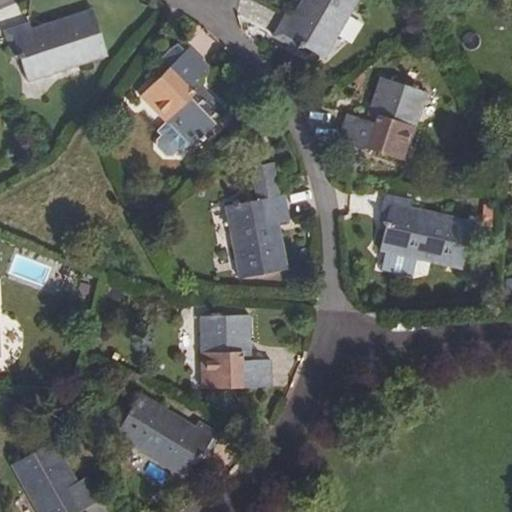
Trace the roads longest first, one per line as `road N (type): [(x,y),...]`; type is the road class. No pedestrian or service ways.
road 1 (residential): [(332,343),(326,201),(297,122),(249,54),(215,22)]
road 2 (residential): [(210,511),(277,451),(332,343)]
road 3 (residential): [(332,343),(511,333)]
